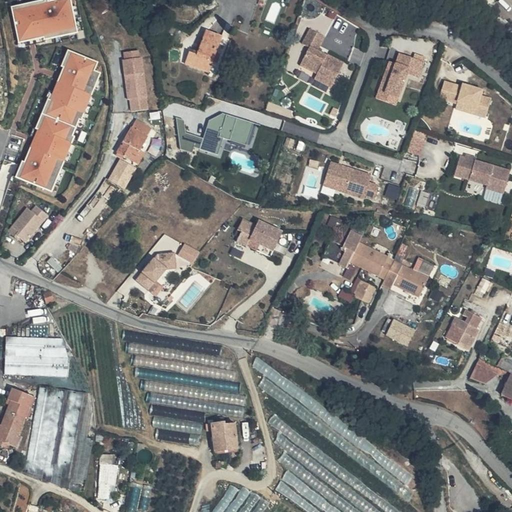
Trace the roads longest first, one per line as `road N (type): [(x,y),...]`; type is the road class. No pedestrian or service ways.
road 1 (residential): [(0,263),(140,322),(271,349),(430,412),(455,423),(511,478)]
road 2 (unknown): [(25,274),(102,178),(116,135),(116,52)]
road 3 (residential): [(511,87),(447,35),(383,29),(332,0)]
